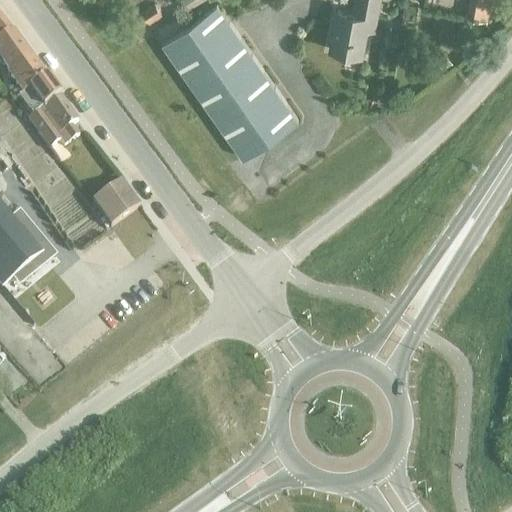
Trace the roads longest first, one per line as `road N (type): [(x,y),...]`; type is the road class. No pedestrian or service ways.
road 1 (tertiary): [(243,295),(26,0)]
road 2 (unclassified): [(243,295),(440,130),(511,50)]
road 3 (unclassified): [(243,295),(0,483)]
road 4 (secondary): [(473,216),(353,363)]
road 5 (secondary): [(384,379),(434,300),(473,216)]
